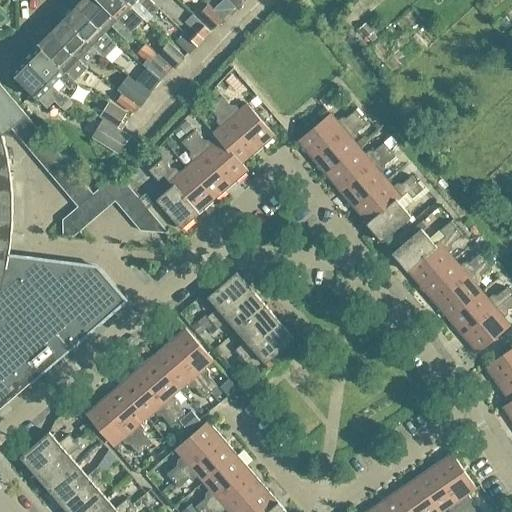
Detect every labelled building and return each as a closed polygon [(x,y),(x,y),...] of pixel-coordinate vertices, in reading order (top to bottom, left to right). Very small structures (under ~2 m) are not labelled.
[(130,33),(117,20),(96,0),(83,0),(77,6),(105,33),(113,25),(129,40),(134,35),(131,32),(130,33)] [(136,12),(130,7),(123,0),(96,0),(117,20),(130,33),(131,32),(144,20),(136,12)] [(159,8),(150,0),(123,0),(130,7),(137,0),(153,15),(159,8)] [(234,6),(228,0),(219,0),(216,4),(226,14),(234,6)] [(222,20),(207,5),(199,13),(214,28),(222,20)] [(104,58),(116,45),(110,38),(105,33),(77,6),(64,19),(92,47),(97,52),(104,58)] [(202,22),(193,13),(185,21),(194,29),(202,22)] [(104,58),(97,52),(92,47),(64,19),(51,32),(79,60),(87,69),(88,67),(87,65),(92,60),(97,65),(104,58)] [(203,22),(190,35),(198,43),(211,30),(203,22)] [(365,23),(360,28),(368,38),(374,33),(365,23)] [(87,69),(79,60),(51,32),(38,45),(66,73),(71,78),(75,81),(87,69)] [(190,54),(198,45),(184,32),(176,41),(190,54)] [(184,57),(167,43),(158,54),(175,68),(184,57)] [(172,67),(145,44),(137,53),(164,76),(172,67)] [(25,59),(53,86),(60,79),(70,89),(71,88),(72,88),(73,87),(75,89),(79,85),(75,81),(71,78),(66,73),(38,45),(25,59)] [(59,91),(53,86),(25,59),(11,73),(46,108),(54,100),(61,107),(70,98),(59,91)] [(147,68),(137,81),(151,91),(161,79),(147,68)] [(130,76),(120,88),(142,102),(151,91),(137,81),(137,82),(130,76)] [(0,196),(13,196),(11,171),(6,147),(3,135),(11,128),(31,151),(46,138),(27,115),(0,83),(0,196)] [(140,106),(142,102),(120,88),(118,91),(122,93),(116,101),(133,113),(139,104),(140,106)] [(216,88),(209,93),(215,101),(216,101),(222,95),(216,88)] [(275,136),(247,103),(239,109),(236,105),(231,105),(222,95),(216,101),(258,150),(275,136)] [(127,113),(109,101),(100,116),(103,119),(117,128),(127,113)] [(258,150),(216,101),(209,106),(217,117),(217,122),(220,126),(213,131),(248,171),(249,170),(243,164),(258,150)] [(312,158),(362,116),(356,109),(346,118),(341,117),(337,120),(330,113),(297,141),(312,158)] [(326,175),(359,146),(353,140),(357,136),(357,131),(368,123),(362,116),(312,158),(326,175)] [(119,153),(131,137),(117,128),(103,119),(92,136),(119,153)] [(187,120),(180,126),(182,129),(188,136),(195,130),(187,120)] [(182,129),(176,135),(181,141),(188,136),(182,129)] [(248,171),(213,131),(213,132),(218,139),(212,144),(209,140),(204,140),(195,130),(188,136),(231,185),(248,171)] [(231,185),(188,136),(181,141),(190,151),(190,157),(193,160),(186,167),(215,200),(231,185)] [(340,191),(390,149),(384,142),(374,151),(369,150),(365,153),(359,146),(326,175),(340,191)] [(354,208),(387,180),(381,173),(385,169),(385,164),(395,156),(390,149),(340,191),(354,208)] [(215,200),(186,167),(179,172),(176,168),(171,168),(162,158),(155,164),(198,214),(215,200)] [(198,214),(155,164),(149,170),(158,180),(164,175),(173,185),(156,199),(181,228),(198,214)] [(143,202),(118,172),(102,185),(127,215),(143,202)] [(368,224),(418,182),(412,175),(402,183),(397,183),(393,186),(387,180),(354,208),(368,224)] [(411,217),(398,200),(408,192),(413,198),(423,189),(418,182),(368,224),(382,242),(411,217)] [(0,291),(1,292),(7,270),(9,255),(11,244),(12,233),(13,219),(13,196),(0,196),(0,291)] [(85,226),(72,211),(63,219),(63,234),(74,236),(85,226)] [(169,233),(156,217),(140,230),(169,233)] [(435,244),(421,228),(392,253),(406,270),(456,227),(451,221),(440,230),(445,236),(435,244)] [(421,287),(454,258),(448,251),(452,248),(452,243),(462,235),(456,227),(406,270),(421,287)] [(435,303),(485,261),(479,254),(469,262),(464,262),(460,265),(454,258),(421,287),(435,303)] [(98,266),(9,255),(7,270),(1,292),(0,294),(0,408),(127,300),(98,266)] [(449,320),(482,291),(476,284),(480,281),(480,276),(490,267),(485,261),(435,303),(449,320)] [(212,323),(251,289),(237,272),(208,297),(217,308),(207,317),(212,323)] [(463,336),(511,294),(511,292),(507,287),(497,295),(492,295),(488,298),(482,291),(449,320),(463,336)] [(237,330),(266,305),(251,289),(212,323),(217,329),(228,320),(237,330)] [(477,353),(511,325),(504,317),(508,314),(508,309),(511,305),(511,294),(463,336),(477,353)] [(241,356),(280,322),(266,305),(237,330),(246,341),(235,350),(241,356)] [(197,321),(192,325),(199,334),(204,330),(197,321)] [(266,364),(295,339),(280,322),(241,356),(246,361),(256,353),(266,364)] [(212,323),(207,327),(212,333),(217,329),(212,323)] [(213,360),(185,327),(168,342),(211,392),(217,387),(218,386),(209,376),(209,371),(206,367),(213,360)] [(211,392),(168,342),(152,356),(180,389),(187,383),(190,387),(195,388),(204,398),(211,392)] [(498,385),(511,375),(511,347),(485,366),(498,385)] [(180,389),(152,356),(135,370),(178,420),(179,419),(185,414),(176,404),(176,399),(173,395),(180,389)] [(178,420),(135,370),(119,384),(147,417),(154,412),(157,415),(163,416),(171,426),(178,420)] [(511,401),(511,375),(498,385),(509,402),(502,407),(503,408),(511,401)] [(147,417),(119,384),(102,399),(145,448),(152,442),(143,432),(144,427),(140,423),(147,417)] [(217,387),(211,392),(213,394),(216,398),(222,393),(217,387)] [(145,448),(102,399),(85,413),(114,446),(121,440),(125,444),(130,444),(138,454),(145,448)] [(511,421),(511,401),(503,408),(511,421)] [(185,414),(179,419),(188,430),(200,419),(191,409),(185,414)] [(173,480),(223,437),(208,420),(175,449),(181,456),(175,462),(177,465),(167,474),(173,480)] [(35,473),(74,439),(69,434),(59,443),(49,432),(20,457),(35,473)] [(204,482),(237,454),(223,437),(173,480),(179,487),(189,479),(194,479),(198,475),(204,482)] [(49,490),(78,465),(69,455),(80,446),(74,439),(35,473),(49,490)] [(476,488),(452,452),(433,464),(466,511),(476,511),(470,503),(471,498),(468,494),(476,488)] [(200,511),(202,511),(251,470),(237,454),(204,482),(210,489),(206,492),(205,498),(195,506),(200,511)] [(466,511),(433,464),(415,477),(439,511),(441,511),(447,508),(450,511),(466,511)] [(63,506),(102,472),(97,467),(87,475),(78,465),(49,490),(63,506)] [(229,511),(235,511),(265,487),(251,470),(202,511),(216,511),(217,511),(222,511),(226,508),(229,511)] [(67,511),(89,511),(106,498),(97,487),(108,478),(102,472),(63,506),(67,511)] [(439,511),(415,477),(397,489),(413,511),(439,511)] [(119,487),(129,499),(139,491),(129,478),(119,487)] [(268,511),(279,503),(265,487),(235,511),(268,511)] [(413,511),(397,489),(380,502),(386,511),(413,511)] [(122,511),(131,505),(126,499),(115,508),(106,498),(89,511),(122,511)] [(386,511),(380,502),(364,511),(386,511)] [(287,511),(279,503),(268,511),(287,511)]
